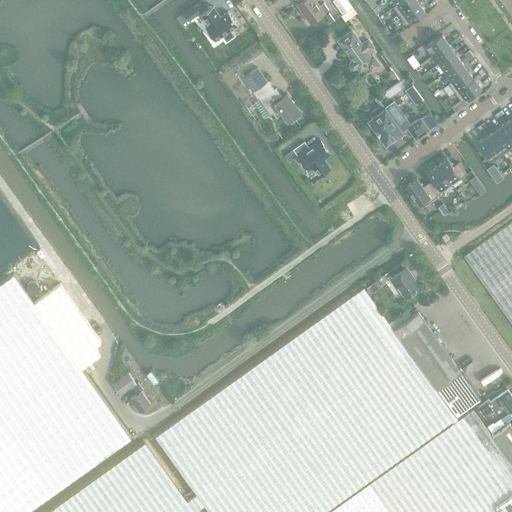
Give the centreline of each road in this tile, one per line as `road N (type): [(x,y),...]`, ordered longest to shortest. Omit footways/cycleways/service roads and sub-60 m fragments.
road 1 (tertiary): [(380,182),(511,366)]
road 2 (tertiary): [(252,0),(380,182)]
road 3 (residential): [(508,89),(380,182)]
